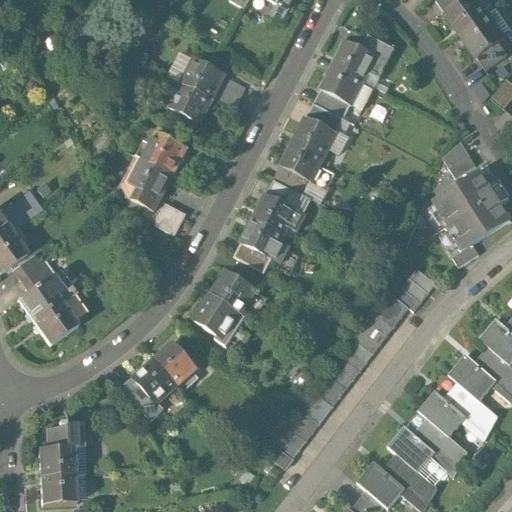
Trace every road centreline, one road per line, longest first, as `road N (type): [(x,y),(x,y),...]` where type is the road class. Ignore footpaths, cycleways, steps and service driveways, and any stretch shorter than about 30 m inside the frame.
road 1 (residential): [(4,404),(72,382),(143,335),(195,273),(332,0)]
road 2 (residential): [(286,511),(401,367),(511,248)]
road 3 (residential): [(502,149),(437,51),(389,0)]
